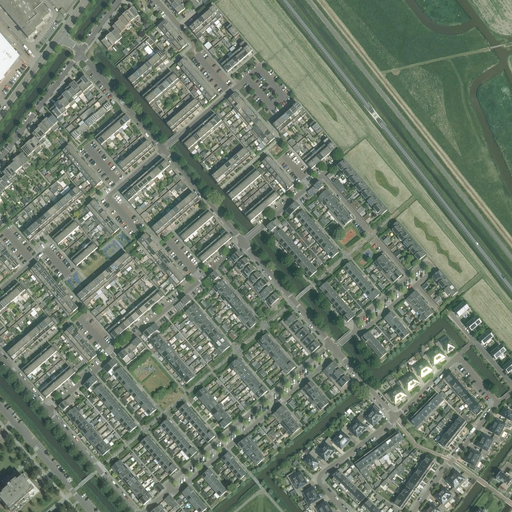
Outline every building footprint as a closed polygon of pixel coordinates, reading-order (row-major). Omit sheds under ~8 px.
[(50,15),(43,5),(42,5),(37,0),(0,0),(0,6),(22,32),(22,33),(28,40),(37,32),(35,31),(44,23),(42,22),(50,15)] [(170,9),(178,2),(176,0),(171,0),(167,3),(170,6),(168,8),(170,9)] [(175,11),(181,6),(178,2),(170,9),(171,10),(172,9),(175,11)] [(177,17),(185,10),(181,6),(175,11),(177,14),(176,16),(177,17)] [(222,17),(214,7),(209,11),(218,21),(222,17)] [(136,18),(138,16),(131,9),(124,15),(131,23),(134,26),(139,21),(136,18)] [(209,11),(205,15),(212,22),(214,24),(217,21),(218,21),(209,11)] [(131,23),(124,15),(118,21),(119,22),(126,30),(125,28),(131,23)] [(212,22),(205,15),(201,18),(210,28),(208,26),(212,22)] [(210,28),(201,18),(197,22),(205,31),(210,28)] [(165,21),(156,29),(159,34),(161,32),(169,25),(165,21)] [(119,36),(126,30),(119,22),(112,28),(115,31),(121,39),(122,39),(119,36)] [(205,31),(197,22),(193,25),(203,36),(202,35),(205,31)] [(165,36),(172,29),(169,25),(161,32),(165,36)] [(203,36),(193,25),(189,29),(198,40),(203,36)] [(239,35),(230,25),(226,29),(235,39),(239,35)] [(165,36),(163,37),(167,41),(176,33),(172,29),(165,36)] [(121,39),(115,31),(108,37),(115,45),(121,39)] [(176,33),(167,41),(170,45),(170,46),(179,38),(176,33)] [(9,46),(0,35),(0,82),(20,58),(9,46)] [(115,45),(108,37),(101,43),(108,51),(115,45)] [(173,50),(183,42),(179,38),(170,46),(173,50)] [(179,53),(187,46),(183,42),(173,50),(174,50),(175,49),(179,53)] [(252,52),(244,42),(239,46),(248,56),(252,52)] [(248,56),(239,46),(236,50),(244,59),(248,56)] [(244,59),(236,50),(232,53),(240,63),(244,59)] [(167,60),(161,52),(156,56),(163,64),(167,60)] [(240,63),(232,53),(231,54),(233,55),(229,58),(228,57),(227,57),(236,66),(240,63)] [(163,64),(156,56),(155,54),(151,58),(159,67),(163,64)] [(236,66),(227,57),(224,60),(222,59),(232,70),(236,66)] [(159,67),(151,58),(147,61),(148,63),(155,71),(159,67)] [(232,70),(222,59),(218,63),(227,74),(232,70)] [(180,70),(188,64),(184,60),(177,66),(180,70)] [(155,71),(148,63),(144,66),(143,64),(143,65),(151,74),(155,71)] [(184,74),(191,68),(188,64),(180,70),(184,74)] [(151,74),(143,65),(139,68),(147,78),(151,74)] [(147,78),(139,68),(134,72),(143,81),(147,78)] [(188,78),(195,72),(191,68),(184,74),(188,78)] [(143,81),(134,72),(130,75),(139,85),(143,81)] [(180,82),(171,72),(167,76),(175,86),(180,82)] [(191,82),(198,76),(195,72),(188,78),(191,82)] [(139,85),(130,75),(126,79),(134,89),(139,85)] [(175,86),(167,76),(163,80),(171,89),(175,86)] [(195,86),(202,80),(198,76),(191,82),(195,86)] [(94,88),(85,77),(80,81),(90,92),(94,88)] [(171,89),(163,80),(159,83),(167,93),(171,89)] [(198,90),(205,84),(202,80),(195,86),(198,90)] [(90,92),(80,81),(76,85),(74,83),(85,96),(90,92)] [(85,96),(74,83),(69,87),(79,98),(83,94),(85,96)] [(167,93),(159,83),(155,87),(163,96),(167,93)] [(202,94),(209,88),(205,84),(198,90),(202,94)] [(79,98),(69,87),(66,89),(65,91),(76,104),(74,102),(79,98)] [(163,96),(155,87),(151,90),(159,100),(163,96)] [(205,99),(212,93),(209,88),(202,94),(205,99)] [(159,100),(151,90),(146,94),(155,103),(159,100)] [(76,104),(65,91),(64,91),(66,93),(62,97),(71,108),(76,104)] [(209,103),(216,97),(212,93),(205,99),(209,103)] [(155,103),(146,94),(142,98),(150,107),(155,103)] [(229,107),(239,98),(235,94),(225,102),(229,107)] [(71,108),(62,97),(57,101),(59,103),(67,112),(65,110),(69,106),(71,108)] [(112,108),(109,104),(103,98),(98,102),(103,108),(99,111),(103,116),(112,108)] [(234,109),(242,102),(239,98),(229,107),(231,105),(234,109)] [(201,107),(195,100),(191,104),(197,111),(201,107)] [(238,113),(246,107),(242,102),(234,109),(238,113)] [(67,112),(59,103),(54,107),(62,116),(67,112)] [(197,111),(191,104),(187,108),(193,115),(197,111)] [(306,114),(297,104),(293,108),(301,118),(302,118),(306,114)] [(62,116),(54,107),(51,109),(52,110),(50,111),(57,120),(62,116)] [(236,115),(240,119),(249,111),(246,107),(238,113),(236,115)] [(193,115),(187,108),(183,111),(189,118),(193,115)] [(293,108),(289,112),(297,121),(301,118),(293,108)] [(94,124),(103,116),(99,111),(94,115),(89,109),(84,114),(94,124)] [(189,118),(183,111),(179,115),(185,122),(189,118)] [(249,111),(240,119),(243,123),(253,115),(249,111)] [(297,121),(289,112),(285,115),(293,125),(297,121)] [(94,124),(84,114),(80,118),(84,124),(80,127),(84,132),(94,124)] [(132,123),(124,114),(119,117),(128,127),(132,123)] [(214,114),(210,118),(219,128),(222,125),(223,124),(214,114)] [(185,122),(179,115),(175,118),(181,125),(185,122)] [(243,123),(247,127),(256,119),(253,115),(243,123)] [(293,125),(285,115),(281,119),(288,126),(291,123),(293,125)] [(56,125),(58,123),(51,116),(44,122),(54,133),(59,128),(56,125)] [(128,127),(119,117),(115,121),(122,129),(126,125),(127,127),(128,127)] [(181,125),(175,118),(170,122),(176,129),(181,125)] [(210,118),(206,122),(214,131),(219,128),(210,118)] [(256,119),(247,127),(250,131),(260,123),(256,119)] [(288,126),(281,119),(277,122),(286,133),(284,130),(288,126)] [(122,129),(115,121),(111,124),(119,134),(120,134),(118,132),(122,129)] [(54,133),(44,122),(38,127),(45,137),(46,137),(44,135),(51,130),(54,133)] [(176,129),(170,122),(166,125),(172,132),(176,129)] [(206,122),(202,125),(210,135),(214,131),(206,122)] [(286,133),(277,122),(272,126),(282,137),(286,133)] [(323,132),(314,122),(309,126),(318,136),(323,132)] [(260,123),(250,131),(254,135),(263,127),(260,123)] [(119,134),(111,124),(107,128),(114,136),(115,138),(119,134)] [(75,140),(84,132),(80,127),(76,131),(71,125),(66,130),(75,140)] [(202,125),(198,129),(206,138),(210,135),(202,125)] [(45,137),(38,127),(37,128),(39,129),(32,135),(41,146),(46,142),(44,139),(45,137)] [(263,127),(254,135),(257,140),(267,131),(263,127)] [(114,136),(107,128),(103,131),(110,139),(114,136)] [(198,129),(194,132),(202,142),(206,138),(198,129)] [(110,139),(103,131),(99,135),(107,145),(107,144),(106,143),(110,139)] [(267,131),(257,140),(261,144),(271,135),(267,131)] [(194,132),(190,136),(198,145),(202,142),(194,132)] [(41,146),(32,135),(34,138),(28,144),(37,155),(42,151),(39,148),(41,146)] [(107,145),(99,135),(94,139),(103,148),(107,145)] [(265,148),(274,140),(271,135),(261,144),(265,148)] [(190,136),(186,139),(194,149),(195,148),(198,145),(190,136)] [(195,150),(186,139),(181,143),(191,154),(195,150)] [(336,149),(327,139),(323,143),(332,153),(336,149)] [(154,149),(152,147),(147,141),(143,145),(149,152),(154,149)] [(332,153),(323,143),(319,147),(328,156),(332,153)] [(37,155),(28,144),(21,150),(28,158),(34,152),(37,155)] [(149,152),(143,145),(139,149),(145,156),(149,152)] [(66,156),(73,150),(69,146),(62,152),(66,156)] [(328,156),(319,147),(315,150),(323,160),(328,156)] [(145,156),(139,149),(135,152),(141,159),(145,156)] [(251,157),(244,149),(240,153),(247,161),(251,157)] [(69,160),(76,154),(73,150),(66,156),(69,160)] [(323,160),(315,150),(316,152),(313,156),(319,163),(323,160)] [(141,159),(135,152),(131,156),(137,163),(141,159)] [(247,161),(240,153),(236,156),(243,164),(247,161)] [(319,163),(313,156),(310,153),(306,156),(315,167),(319,163)] [(29,162),(24,157),(22,154),(20,156),(15,160),(22,168),(29,162)] [(73,164),(80,158),(76,154),(69,160),(73,164)] [(234,154),(230,158),(239,168),(243,164),(236,156),(235,154),(234,154)] [(137,163),(131,156),(127,159),(133,166),(137,163)] [(315,167),(306,156),(302,160),(311,171),(315,167)] [(265,168),(272,162),(268,157),(261,164),(265,168)] [(76,168),(83,162),(80,158),(73,164),(76,168)] [(226,161),(226,162),(228,164),(228,163),(235,171),(239,168),(230,158),(226,161)] [(133,166),(127,159),(123,163),(129,170),(133,166)] [(172,170),(163,159),(158,163),(168,174),(172,170)] [(22,168),(15,160),(10,164),(8,166),(9,168),(15,174),(22,168)] [(350,168),(348,166),(344,161),(337,167),(341,172),(343,170),(345,173),(343,174),(343,175),(351,168),(350,168)] [(80,172),(87,166),(83,162),(76,168),(80,172)] [(268,172),(276,166),(272,162),(265,168),(268,172)] [(129,170),(123,163),(118,167),(125,174),(129,170)] [(168,174),(158,163),(154,166),(161,174),(165,171),(168,174)] [(235,171),(228,163),(228,164),(224,167),(230,175),(235,171)] [(222,165),(218,169),(226,178),(230,175),(224,167),(222,165)] [(83,177),(90,170),(87,166),(80,172),(83,177)] [(161,174),(154,166),(150,170),(157,178),(161,174)] [(272,176),(279,170),(276,166),(268,172),(272,176)] [(16,175),(15,174),(9,168),(7,170),(3,174),(5,177),(10,181),(16,175)] [(356,175),(354,173),(351,168),(343,175),(347,179),(349,177),(351,180),(349,182),(357,175),(356,175)] [(218,169),(214,172),(216,174),(222,182),(226,178),(218,169)] [(261,176),(255,169),(251,173),(257,180),(261,176)] [(87,181),(94,175),(90,170),(83,177),(87,181)] [(157,178),(150,170),(146,173),(153,181),(157,178)] [(213,171),(209,174),(211,178),(218,185),(222,182),(216,174),(214,172),(213,170),(213,171)] [(276,180),(283,174),(279,170),(272,176),(276,180)] [(153,181),(146,173),(142,177),(150,187),(155,183),(153,181)] [(257,180),(251,173),(246,177),(253,184),(257,180)] [(279,184),(286,178),(283,174),(276,180),(279,184)] [(90,185),(97,179),(94,175),(87,181),(90,185)] [(362,182),(360,180),(357,175),(349,182),(353,186),(355,184),(357,187),(355,189),(363,182),(362,182)] [(12,184),(10,181),(5,177),(3,178),(0,180),(0,183),(5,190),(12,184)] [(142,177),(138,180),(146,190),(150,187),(142,177)] [(253,184),(246,177),(242,180),(248,187),(253,184)] [(283,188),(290,182),(286,178),(279,184),(283,188)] [(94,189),(101,183),(97,179),(90,185),(94,189)] [(138,180),(134,184),(142,194),(146,190),(138,180)] [(248,187),(242,180),(238,184),(244,191),(248,187)] [(286,193),(293,186),(290,182),(283,188),(286,193)] [(368,189),(366,187),(363,182),(355,189),(359,193),(361,191),(363,194),(361,196),(368,189)] [(327,191),(319,183),(308,193),(311,197),(319,193),(321,196),(327,191)] [(142,194),(134,184),(130,187),(138,197),(142,194)] [(244,191),(238,184),(234,187),(240,194),(244,191)] [(83,196),(75,186),(71,190),(79,200),(83,196)] [(138,197),(130,187),(126,191),(135,202),(134,200),(138,197)] [(240,194),(234,187),(230,191),(236,198),(240,194)] [(374,197),(372,194),(373,194),(369,189),(368,189),(361,196),(365,200),(367,198),(369,201),(367,203),(374,197)] [(79,200),(71,190),(67,193),(75,203),(79,200)] [(199,202),(190,190),(186,194),(195,205),(199,202)] [(135,202),(126,191),(121,195),(131,206),(135,202)] [(236,198),(230,191),(226,194),(232,201),(236,198)] [(279,198),(273,191),(269,195),(275,202),(279,198)] [(321,204),(330,195),(329,193),(328,193),(327,192),(327,191),(321,196),(322,197),(320,198),(323,202),(321,203),(321,204)] [(75,203),(67,193),(63,197),(71,207),(75,203)] [(195,205),(186,194),(185,194),(186,196),(183,199),(191,209),(195,205)] [(275,202),(269,195),(265,198),(271,205),(275,202)] [(326,206),(334,200),(332,197),(331,197),(330,195),(321,204),(324,208),(326,206)] [(381,204),(378,201),(379,201),(375,196),(374,197),(367,203),(371,207),(373,205),(375,208),(373,210),(374,210),(381,204)] [(71,207),(63,197),(58,201),(67,210),(71,207)] [(271,205),(265,198),(261,202),(267,209),(271,205)] [(191,209),(183,199),(179,203),(187,212),(191,209)] [(330,210),(337,204),(336,201),(335,201),(334,200),(326,206),(330,210)] [(67,210),(58,201),(54,204),(63,214),(67,210)] [(94,201),(84,209),(88,214),(90,212),(98,205),(94,201)] [(267,209),(261,202),(257,205),(263,212),(267,209)] [(187,212),(179,203),(178,203),(180,205),(176,208),(183,216),(187,212)] [(303,212),(295,203),(285,212),(289,216),(294,212),(297,216),(296,218),(303,212)] [(387,211),(384,208),(385,208),(381,203),(381,204),(374,210),(377,214),(379,213),(381,216),(387,211),(387,210),(387,211)] [(63,214),(54,204),(50,208),(58,217),(63,214)] [(332,216),(341,208),(339,205),(338,205),(337,204),(330,210),(328,212),(332,216)] [(93,216),(101,209),(98,205),(90,212),(93,216)] [(263,212),(257,205),(253,209),(259,216),(263,212)] [(175,206),(170,210),(172,212),(179,219),(183,216),(176,208),(175,206)] [(58,217),(50,208),(46,211),(54,221),(58,217)] [(335,220),(344,212),(343,209),(342,210),(341,208),(332,216),(335,220)] [(97,220),(105,213),(101,209),(93,216),(97,220)] [(259,216),(253,209),(248,212),(255,219),(259,216)] [(54,221),(46,211),(42,215),(44,217),(50,224),(54,221)] [(213,218),(207,211),(203,214),(209,221),(213,218)] [(179,219),(172,212),(168,215),(175,223),(179,219)] [(255,219),(248,212),(244,216),(250,223),(255,219)] [(299,222),(306,216),(305,213),(305,214),(303,212),(296,218),(299,222)] [(339,224),(348,216),(346,213),(346,214),(344,212),(335,220),(339,224)] [(100,224),(108,217),(105,213),(97,220),(100,224)] [(166,213),(162,217),(170,226),(175,223),(168,215),(166,213)] [(209,221),(203,214),(199,218),(205,225),(209,221)] [(303,226),(310,220),(309,218),(308,218),(306,216),(299,222),(303,226)] [(348,216),(339,224),(342,228),(344,227),(352,220),(351,219),(350,217),(349,218),(348,216)] [(44,217),(39,220),(46,228),(50,224),(44,217)] [(102,230),(112,221),(108,217),(100,224),(99,225),(102,230)] [(170,226),(162,217),(158,220),(166,230),(170,226)] [(46,228),(38,218),(34,222),(42,231),(46,228)] [(205,225),(199,218),(195,221),(201,228),(205,225)] [(279,232),(276,228),(280,224),(277,219),(267,228),(274,237),(281,231),(281,230),(279,232)] [(166,230),(158,220),(156,222),(155,221),(153,223),(162,234),(166,230)] [(307,230),(314,224),(313,224),(312,222),(310,220),(303,226),(307,230)] [(79,228),(73,221),(69,224),(75,232),(79,228)] [(106,234),(115,226),(112,221),(102,230),(106,234)] [(201,228),(195,221),(191,225),(197,232),(201,228)] [(42,231),(34,222),(30,225),(38,235),(42,231)] [(162,234),(153,223),(149,226),(158,237),(162,234)] [(403,229),(399,225),(397,223),(398,223),(397,223),(392,228),(394,229),(392,231),(396,236),(403,229)] [(75,232),(69,224),(64,228),(70,235),(75,232)] [(310,234),(317,228),(316,226),(315,226),(314,224),(307,230),(310,234)] [(38,235),(30,225),(26,229),(34,238),(38,235)] [(197,232),(191,225),(186,228),(193,235),(197,232)] [(109,238),(119,230),(115,226),(106,234),(109,238)] [(70,235),(64,228),(60,232),(66,239),(70,235)] [(193,235),(186,228),(182,232),(188,239),(193,235)] [(314,239),(321,232),(320,232),(319,230),(317,228),(310,234),(314,239)] [(34,238),(26,229),(21,233),(30,242),(34,238)] [(409,236),(405,231),(405,232),(403,230),(403,229),(396,236),(398,234),(400,236),(397,238),(401,242),(409,236)] [(278,241),(285,235),(281,231),(274,237),(276,239),(275,239),(277,241),(278,241)] [(66,239),(60,232),(56,235),(62,242),(66,239)] [(188,239),(182,232),(178,236),(184,243),(188,239)] [(232,239),(226,232),(221,236),(227,243),(232,239)] [(317,243),(324,237),(324,236),(323,234),(322,234),(321,232),(314,239),(317,243)] [(62,242),(56,235),(52,239),(58,246),(62,242)] [(140,247),(149,239),(146,235),(136,243),(140,247)] [(281,245),(288,239),(285,235),(278,241),(279,243),(281,245)] [(227,243),(221,236),(217,239),(223,246),(227,243)] [(414,242),(410,238),(409,236),(401,242),(404,240),(405,242),(403,244),(407,249),(414,242)] [(321,247),(328,241),(327,240),(326,238),(324,237),(317,243),(321,247)] [(149,239),(140,247),(143,251),(153,243),(149,239)] [(223,246),(217,239),(213,243),(219,250),(223,246)] [(285,249),(292,243),(288,239),(281,245),(283,247),(282,247),(285,249)] [(324,251),(331,245),(331,244),(330,242),(329,242),(328,241),(321,247),(324,251)] [(97,249),(91,242),(87,246),(93,253),(97,249)] [(420,249),(416,244),(414,243),(414,242),(407,249),(409,247),(411,249),(409,251),(413,255),(420,249)] [(147,255),(156,247),(153,243),(143,251),(147,255)] [(219,250),(213,243),(209,246),(215,253),(219,250)] [(288,253),(295,247),(292,243),(285,249),(286,251),(288,253)] [(328,255),(335,249),(333,246),(333,247),(331,245),(324,251),(328,255)] [(93,253),(87,246),(83,249),(89,256),(93,253)] [(215,253),(209,246),(205,250),(211,257),(215,253)] [(156,247),(147,255),(147,256),(150,259),(160,251),(156,247)] [(292,257),(299,251),(295,247),(288,253),(290,255),(292,257)] [(89,256),(83,249),(79,253),(85,260),(89,256)] [(331,259),(338,253),(337,250),(336,251),(335,249),(328,255),(331,259)] [(426,255),(422,251),(421,251),(420,249),(413,255),(415,253),(416,255),(414,257),(418,262),(426,255)] [(5,250),(0,254),(0,261),(9,254),(8,254),(5,250)] [(211,257),(205,250),(201,253),(207,260),(211,257)] [(154,264),(164,255),(160,251),(150,259),(154,264)] [(295,261),(302,255),(299,251),(292,257),(293,259),(293,260),(295,261)] [(85,260),(79,253),(75,256),(81,263),(85,260)] [(207,260),(201,253),(197,257),(203,264),(207,260)] [(242,262),(240,259),(242,257),(238,253),(230,260),(236,267),(234,269),(244,260),(242,262)] [(0,263),(2,266),(12,258),(9,254),(0,261),(0,263)] [(133,262),(126,254),(122,258),(130,267),(131,267),(129,265),(133,262)] [(164,255),(154,264),(157,268),(167,259),(164,255)] [(299,265),(306,259),(302,255),(295,261),(297,263),(297,264),(299,265)] [(81,263),(75,256),(70,260),(77,267),(81,263)] [(375,263),(373,265),(374,266),(376,269),(379,267),(386,260),(385,259),(385,258),(383,256),(375,263)] [(12,258),(2,266),(6,271),(16,262),(15,262),(12,258)] [(130,267),(122,258),(118,261),(126,271),(130,267)] [(167,259),(157,268),(161,271),(161,272),(171,263),(170,263),(167,259)] [(302,269),(309,263),(306,259),(299,265),(301,267),(300,268),(302,269)] [(248,269),(246,266),(248,264),(244,260),(234,269),(240,276),(250,267),(248,269)] [(379,267),(376,269),(380,273),(382,271),(390,264),(389,264),(388,263),(389,262),(387,261),(386,260),(379,267)] [(114,265),(120,272),(122,274),(126,271),(118,261),(114,265)] [(10,275),(19,266),(16,262),(6,271),(10,275)] [(33,276),(42,268),(39,263),(29,272),(33,276)] [(165,276),(174,268),(171,263),(161,272),(165,276)] [(306,274),(313,268),(309,263),(302,269),(304,271),(304,272),(306,273),(306,274)] [(347,273),(353,267),(352,266),(352,265),(350,264),(350,263),(343,269),(347,273)] [(382,271),(380,273),(384,277),(386,275),(393,269),(393,268),(393,269),(392,267),(390,265),(390,264),(382,271)] [(120,272),(114,265),(110,268),(116,276),(120,272)] [(254,276),(252,273),(254,271),(250,267),(240,276),(243,274),(248,281),(246,283),(257,274),(256,274),(254,276)] [(350,277),(357,271),(355,270),(356,269),(354,268),(353,267),(347,273),(350,277)] [(36,280),(46,272),(42,268),(33,276),(36,280)] [(110,268),(106,272),(112,280),(114,281),(118,278),(116,276),(110,268)] [(170,278),(178,272),(174,268),(165,276),(167,275),(170,278)] [(310,278),(317,272),(313,268),(306,274),(308,275),(307,276),(309,277),(310,278)] [(386,275),(384,277),(387,281),(389,279),(398,272),(397,272),(396,273),(395,271),(396,271),(394,269),(393,269),(386,275)] [(354,281),(360,276),(359,274),(359,273),(357,272),(357,271),(350,277),(354,281)] [(41,283),(49,276),(46,272),(36,280),(40,284),(41,283)] [(112,280),(106,272),(102,275),(108,283),(112,280)] [(170,278),(168,280),(172,284),(181,276),(178,272),(170,278)] [(389,279),(387,281),(389,284),(391,285),(393,283),(401,276),(398,272),(389,279)] [(445,279),(443,276),(444,276),(440,272),(432,278),(436,283),(438,281),(440,283),(438,285),(446,279),(445,278),(445,279)] [(222,281),(215,273),(203,283),(207,288),(213,282),(217,286),(222,281)] [(260,283),(258,280),(260,278),(257,274),(246,283),(252,290),(263,281),(260,283)] [(102,275),(98,279),(104,287),(106,289),(110,285),(108,283),(102,275)] [(45,286),(53,280),(49,276),(41,283),(45,286)] [(181,276),(172,284),(175,288),(185,280),(181,276)] [(357,285),(364,280),(362,278),(363,277),(361,276),(360,276),(354,281),(357,285)] [(104,287),(98,279),(93,282),(100,290),(104,287)] [(451,285),(449,283),(446,279),(438,285),(442,289),(444,288),(446,290),(444,292),(451,285)] [(47,292),(56,284),(53,280),(43,288),(47,292)] [(361,290),(368,284),(366,282),(366,281),(364,280),(357,285),(361,290)] [(216,294),(226,286),(225,285),(224,283),(222,281),(217,286),(212,290),(216,294)] [(267,290),(264,287),(266,285),(263,281),(252,290),(258,297),(269,288),(267,290)] [(100,290),(93,282),(89,286),(96,294),(100,290)] [(27,293),(18,284),(14,287),(22,297),(27,293)] [(52,295),(60,288),(56,284),(47,292),(50,296),(52,295)] [(323,294),(330,288),(326,284),(319,289),(320,290),(321,292),(322,292),(323,294)] [(365,294),(371,288),(369,286),(370,285),(368,284),(361,290),(365,294)] [(457,292),(455,290),(451,285),(444,292),(448,296),(450,294),(452,297),(457,292)] [(97,295),(96,294),(89,286),(85,289),(93,299),(97,295)] [(220,298),(229,290),(229,289),(228,287),(227,287),(226,286),(216,294),(218,293),(221,296),(220,298)] [(22,297),(14,287),(10,291),(17,299),(21,295),(22,297)] [(54,301),(63,292),(60,288),(52,295),(56,299),(54,300),(54,301)] [(164,297),(156,288),(151,292),(160,301),(164,297)] [(273,297),(270,294),(273,293),(269,288),(258,297),(259,297),(261,295),(267,302),(264,304),(275,295),(273,297)] [(327,298),(333,292),(330,288),(323,294),(325,296),(327,298)] [(368,298),(375,292),(375,291),(374,292),(373,290),(371,288),(365,294),(368,298)] [(93,299),(85,289),(81,293),(90,304),(91,304),(89,302),(93,299)] [(223,302),(233,294),(232,293),(231,291),(231,292),(229,290),(220,298),(223,302)] [(17,299),(10,291),(6,294),(14,304),(13,302),(17,299)] [(57,305),(67,296),(63,292),(54,301),(57,305)] [(160,301),(151,292),(147,295),(155,305),(160,301)] [(330,302),(337,296),(333,292),(327,298),(328,300),(329,300),(330,302)] [(372,302),(379,296),(375,292),(368,298),(372,302)] [(90,304),(81,293),(77,297),(86,308),(90,304)] [(415,293),(405,302),(409,306),(419,297),(415,293)] [(14,304),(6,294),(2,298),(10,307),(14,304)] [(229,305),(236,298),(236,297),(235,295),(234,296),(233,294),(223,302),(225,301),(229,305)] [(155,305),(147,295),(143,299),(151,308),(155,305)] [(279,304),(277,301),(279,300),(275,295),(264,304),(271,311),(279,304)] [(61,309),(70,300),(67,296),(57,305),(61,309)] [(334,306),(340,300),(337,296),(330,302),(332,304),(334,306)] [(194,306),(192,304),(187,297),(175,307),(179,312),(185,306),(189,310),(184,314),(194,306)] [(419,297),(409,306),(412,310),(422,302),(421,301),(420,299),(419,299),(418,298),(419,297)] [(10,307),(2,298),(0,299),(0,304),(6,311),(10,307)] [(230,310),(240,302),(239,302),(238,299),(238,300),(236,298),(229,305),(232,308),(230,310)] [(151,308),(143,299),(144,301),(141,304),(139,302),(147,312),(151,308)] [(64,313),(74,305),(70,300),(61,309),(64,313)] [(337,310),(344,304),(340,300),(334,306),(335,308),(336,308),(337,310)] [(147,312),(139,302),(135,306),(143,315),(147,312)] [(234,314),(243,306),(242,304),(241,304),(240,302),(230,310),(234,314)] [(422,302),(412,310),(415,314),(418,312),(425,306),(425,305),(424,303),(423,303),(422,302)] [(341,314),(348,308),(344,304),(337,310),(339,312),(341,314)] [(470,315),(466,311),(468,309),(463,304),(454,313),(456,315),(457,314),(459,316),(458,317),(458,318),(461,315),(465,319),(465,320),(470,315)] [(68,317),(78,309),(74,305),(64,313),(68,317)] [(143,315),(135,306),(136,308),(132,311),(139,319),(143,315)] [(188,318),(198,310),(197,309),(196,307),(196,308),(194,306),(184,314),(188,318)] [(237,319),(247,310),(246,310),(245,308),(243,306),(234,314),(237,319)] [(421,316),(429,310),(428,309),(427,307),(426,308),(425,306),(426,306),(425,306),(418,312),(421,316)] [(344,319),(351,313),(348,308),(341,314),(342,316),(343,316),(344,318),(343,318),(344,319)] [(198,310),(188,318),(192,322),(201,314),(201,313),(200,311),(199,312),(198,310)] [(241,323),(250,314),(249,312),(248,312),(247,310),(237,319),(241,323)] [(421,316),(419,318),(422,322),(423,323),(425,321),(433,314),(432,313),(431,311),(430,312),(429,310),(421,316)] [(139,319),(132,311),(128,315),(135,322),(139,319)] [(127,313),(122,316),(124,318),(131,326),(135,322),(128,315),(127,313)] [(347,323),(355,317),(351,313),(344,319),(347,323)] [(388,324),(395,317),(391,313),(384,319),(388,324)] [(195,326),(205,318),(204,318),(203,315),(203,316),(201,314),(192,322),(195,326)] [(244,327),(254,319),(253,318),(252,316),(250,314),(241,323),(244,327)] [(286,329),(297,321),(293,316),(291,318),(289,316),(281,323),(286,329)] [(55,326),(48,318),(47,317),(43,320),(44,322),(51,330),(55,326)] [(391,328),(398,322),(397,320),(396,320),(395,318),(395,317),(388,324),(391,328)] [(131,326),(124,318),(120,321),(119,320),(118,320),(127,329),(131,326)] [(199,330),(208,322),(207,320),(206,320),(205,318),(195,326),(199,330)] [(253,327),(258,323),(257,322),(256,320),(255,320),(254,319),(244,327),(248,331),(251,328),(251,329),(253,327)] [(482,329),(478,325),(480,324),(476,319),(466,327),(468,329),(470,328),(471,331),(470,332),(471,332),(473,329),(477,333),(477,334),(482,329)] [(127,329),(118,320),(114,323),(123,333),(127,329)] [(292,336),(302,327),(299,323),(296,325),(295,323),(297,321),(286,329),(292,336)] [(51,330),(44,322),(40,325),(39,323),(38,324),(47,333),(51,330)] [(204,333),(212,326),(211,326),(210,324),(208,322),(199,330),(199,331),(201,329),(204,333)] [(395,332),(402,326),(401,326),(400,324),(398,322),(391,328),(395,332)] [(123,333),(114,323),(111,327),(109,325),(109,326),(119,337),(123,333)] [(47,333),(38,324),(34,327),(42,337),(47,333)] [(153,334),(159,329),(155,324),(143,334),(151,343),(156,338),(153,334)] [(109,326),(105,329),(113,339),(114,340),(116,339),(119,337),(109,326)] [(206,339),(215,330),(214,328),(213,328),(212,326),(204,333),(207,337),(206,338),(206,339)] [(398,336),(405,330),(404,328),(403,328),(402,326),(395,332),(398,336)] [(42,337),(34,327),(30,331),(38,340),(42,337)] [(70,328),(62,335),(66,340),(75,332),(73,329),(72,327),(70,328)] [(298,343),(308,334),(304,329),(302,331),(300,329),(302,327),(292,336),(298,343)] [(209,343),(219,335),(218,334),(217,332),(215,330),(206,339),(209,343)] [(402,340),(409,335),(408,334),(407,332),(405,330),(398,336),(402,340)] [(38,340),(30,331),(26,334),(34,344),(38,340)] [(75,332),(66,340),(69,344),(79,336),(75,332)] [(365,343),(372,337),(369,333),(361,339),(365,343)] [(494,344),(491,339),(492,338),(488,333),(478,341),(481,344),(482,343),(484,345),(483,346),(486,344),(489,348),(494,344),(494,343),(494,344)] [(34,344),(26,334),(22,338),(30,347),(34,344)] [(303,349),(314,340),(310,336),(308,338),(306,336),(308,334),(298,343),(303,349)] [(154,347),(164,339),(160,335),(156,338),(151,343),(152,345),(154,347)] [(213,347),(222,339),(222,338),(221,336),(220,336),(219,335),(209,343),(213,347)] [(262,346),(270,340),(268,338),(267,336),(266,335),(261,339),(259,341),(258,342),(262,346)] [(79,336),(69,344),(73,348),(82,340),(79,336)] [(369,347),(376,341),(372,337),(365,343),(365,344),(366,343),(367,345),(369,347)] [(453,349),(446,337),(437,343),(441,349),(444,347),(445,348),(444,349),(447,353),(448,352),(447,352),(452,349),(453,349)] [(30,347),(22,338),(18,342),(26,351),(30,347)] [(146,349),(138,339),(128,348),(132,352),(136,348),(141,353),(146,349)] [(158,351),(167,343),(164,339),(154,347),(156,349),(157,351),(158,351)] [(216,351),(226,343),(225,342),(224,340),(222,339),(213,347),(216,351)] [(76,352),(86,344),(82,340),(73,348),(76,352)] [(264,352),(273,344),(272,342),(270,340),(262,346),(265,350),(263,352),(264,352)] [(315,351),(319,347),(316,342),(313,344),(312,342),(314,340),(303,349),(309,356),(313,353),(315,351)] [(373,351),(379,345),(376,341),(369,347),(371,349),(370,349),(373,351)] [(26,351),(18,342),(14,345),(22,354),(26,351)] [(162,355),(169,349),(166,345),(168,343),(167,343),(158,351),(159,353),(161,355),(162,355)] [(216,351),(215,352),(219,356),(222,353),(223,353),(225,351),(230,347),(229,346),(228,344),(227,344),(226,343),(216,351)] [(441,353),(439,350),(441,349),(437,343),(435,345),(438,349),(433,353),(439,362),(443,360),(443,359),(444,358),(442,355),(441,353)] [(80,356),(89,348),(86,344),(76,352),(80,356)] [(267,356),(277,348),(275,346),(274,344),(273,344),(264,352),(267,356)] [(22,354),(14,345),(10,348),(9,347),(8,347),(18,358),(20,356),(22,354)] [(376,355),(383,350),(379,345),(373,351),(374,353),(376,355)] [(57,353),(51,346),(46,349),(52,356),(57,353)] [(18,358),(8,347),(4,351),(12,360),(14,362),(15,361),(15,360),(18,358)] [(506,358),(503,354),(505,352),(500,347),(491,355),(493,358),(494,357),(496,359),(495,360),(498,358),(501,362),(502,362),(507,358),(506,358)] [(83,360),(93,352),(89,348),(80,356),(83,360)] [(132,361),(128,356),(132,352),(128,348),(118,356),(127,365),(132,361)] [(273,359),(280,352),(279,350),(277,348),(267,356),(269,355),(273,359)] [(52,356),(46,349),(42,353),(48,360),(52,356)] [(165,360),(173,353),(169,349),(162,355),(162,356),(163,357),(165,359),(165,360)] [(380,359),(387,354),(383,350),(376,355),(378,357),(380,359)] [(173,353),(165,360),(166,361),(166,362),(168,363),(169,364),(178,355),(175,351),(173,353)] [(93,352),(83,360),(87,364),(97,356),(93,352)] [(274,364),(284,356),(282,354),(283,354),(281,353),(280,352),(273,359),(276,362),(274,364)] [(48,360),(42,353),(38,356),(44,363),(48,360)] [(439,362),(433,353),(428,356),(427,354),(424,356),(428,362),(431,360),(432,361),(432,362),(434,365),(435,364),(436,365),(439,362)] [(172,368),(182,360),(178,355),(169,364),(170,365),(170,366),(172,367),(172,368)] [(44,363),(38,356),(34,360),(40,367),(44,363)] [(278,368),(287,360),(286,359),(286,358),(284,357),(284,356),(274,364),(278,368)] [(428,366),(426,363),(428,362),(424,356),(422,358),(425,362),(420,366),(419,364),(427,375),(430,373),(430,372),(431,371),(429,368),(428,366)] [(40,367),(34,360),(30,363),(36,370),(40,367)] [(121,369),(113,360),(103,369),(107,374),(112,370),(115,373),(113,375),(121,369)] [(176,372),(185,364),(182,360),(172,368),(174,369),(173,370),(175,371),(176,372)] [(234,370),(242,364),(240,362),(239,360),(238,360),(233,363),(231,365),(230,366),(234,370)] [(281,372),(291,364),(291,363),(290,364),(289,363),(290,362),(288,361),(287,360),(278,368),(278,369),(280,367),(283,371),(281,372)] [(511,361),(503,369),(505,372),(506,371),(508,373),(507,374),(510,372),(511,373),(511,361)] [(36,370),(30,363),(26,367),(32,374),(36,370)] [(333,363),(323,372),(329,379),(340,370),(339,370),(337,372),(335,370),(337,368),(333,363)] [(179,376),(189,368),(185,364),(176,372),(177,373),(177,374),(179,375),(179,376)] [(238,375),(245,368),(244,366),(242,364),(234,370),(238,375)] [(290,372),(295,368),(291,364),(281,372),(285,377),(288,374),(289,374),(290,372)] [(427,375),(419,364),(411,369),(415,374),(418,373),(419,374),(419,375),(421,378),(423,377),(423,378),(427,375)] [(32,374),(26,367),(22,371),(28,378),(32,374)] [(75,374),(69,367),(65,371),(71,378),(75,374)] [(183,380),(192,372),(189,368),(179,376),(181,377),(180,378),(182,379),(183,380)] [(241,379),(249,372),(247,370),(246,368),(245,368),(238,375),(241,379)] [(117,379),(124,373),(123,371),(122,371),(121,369),(113,375),(117,379)] [(415,379),(413,376),(415,374),(411,369),(409,371),(412,375),(407,379),(414,388),(417,386),(417,385),(418,384),(416,381),(415,379)] [(343,379),(341,376),(343,375),(340,370),(329,379),(335,386),(345,377),(343,379)] [(71,378),(65,371),(61,374),(67,381),(71,378)] [(193,379),(196,376),(192,372),(183,380),(184,382),(186,383),(186,384),(191,380),(191,381),(193,379)] [(245,383),(252,376),(251,374),(249,373),(249,372),(241,379),(245,383)] [(121,383),(128,377),(127,377),(126,375),(124,373),(117,379),(121,383)] [(447,385),(456,378),(456,377),(455,377),(452,373),(443,380),(447,385)] [(67,381),(61,374),(57,378),(63,385),(67,381)] [(248,387),(256,380),(254,379),(255,378),(253,377),(252,376),(245,383),(248,387)] [(101,386),(93,377),(83,386),(87,391),(92,387),(95,391),(94,392),(101,386)] [(124,388),(131,381),(130,379),(129,379),(128,377),(121,383),(124,388)] [(349,386),(347,383),(349,381),(345,377),(335,386),(341,393),(349,386)] [(63,385),(57,378),(52,381),(58,388),(63,385)] [(450,389),(459,381),(458,381),(456,378),(447,385),(450,389)] [(414,388),(407,379),(402,382),(401,380),(399,382),(402,387),(405,386),(406,387),(406,388),(408,391),(410,390),(410,391),(414,388)] [(252,391),(259,384),(258,383),(258,382),(256,381),(256,380),(248,387),(252,391)] [(58,388),(52,381),(48,385),(54,392),(58,388)] [(128,392),(135,386),(135,385),(133,383),(131,381),(124,388),(128,392)] [(454,393),(463,385),(462,385),(459,381),(450,389),(454,393)] [(402,392),(400,389),(402,387),(399,382),(396,384),(398,387),(393,390),(401,401),(404,399),(404,398),(406,397),(403,394),(402,392)] [(304,396),(314,387),(311,383),(300,392),(304,396)] [(253,397),(264,388),(263,387),(263,388),(261,387),(262,386),(260,385),(259,384),(252,391),(255,395),(253,396),(253,397)] [(54,392),(48,385),(44,388),(50,395),(54,392)] [(457,397),(466,389),(465,389),(463,385),(454,393),(457,397)] [(97,396),(104,390),(103,388),(102,388),(101,386),(94,392),(97,396)] [(131,396),(138,390),(138,389),(137,387),(136,387),(135,386),(128,392),(131,396)] [(314,387),(304,396),(308,400),(317,392),(317,391),(316,389),(315,389),(314,388),(315,387),(314,387)] [(50,395),(44,388),(40,392),(46,399),(50,395)] [(263,396),(267,392),(264,388),(253,397),(257,401),(260,398),(261,398),(263,396)] [(200,400),(207,393),(204,389),(203,390),(202,390),(200,391),(200,392),(196,396),(197,396),(198,398),(200,400)] [(462,399),(469,393),(469,392),(468,393),(466,389),(457,397),(460,401),(462,399)] [(101,400),(108,394),(107,392),(106,392),(104,390),(97,396),(101,400)] [(135,400),(142,394),(140,391),(140,392),(138,390),(131,396),(135,400)] [(401,401),(393,390),(384,396),(388,401),(392,399),(393,400),(393,401),(395,404),(397,404),(401,401)] [(317,392),(308,400),(311,404),(321,396),(320,395),(319,393),(319,394),(317,392)] [(203,404),(211,397),(207,393),(200,400),(201,403),(202,402),(203,404)] [(465,403),(473,397),(472,396),(472,397),(469,393),(462,399),(465,403)] [(104,405),(112,398),(111,398),(110,396),(108,394),(101,400),(104,405)] [(142,394),(135,400),(138,404),(145,398),(144,395),(143,396),(142,394)] [(443,401),(436,394),(433,398),(432,398),(439,405),(443,401)] [(315,408),(324,400),(323,397),(322,398),(321,396),(311,404),(315,408)] [(69,407),(75,402),(75,401),(71,397),(59,407),(67,415),(72,411),(69,407)] [(207,408),(215,402),(211,397),(203,404),(204,405),(205,407),(205,406),(207,408)] [(469,407),(476,401),(476,400),(475,401),(473,397),(465,403),(469,407)] [(108,409),(115,403),(115,402),(114,400),(113,400),(112,398),(104,405),(108,409)] [(142,408),(149,402),(147,399),(147,400),(145,398),(138,404),(142,408)] [(439,405),(432,398),(429,402),(429,401),(428,402),(437,410),(440,407),(439,405)] [(323,408),(328,404),(327,404),(326,402),(324,400),(315,408),(318,413),(321,410),(322,410),(324,408),(323,408)] [(472,411),(479,404),(478,404),(476,401),(469,407),(472,411)] [(145,412),(152,406),(151,404),(150,404),(149,402),(142,408),(145,412)] [(210,412),(218,406),(215,402),(207,408),(207,409),(209,411),(209,410),(210,412)] [(437,410),(428,402),(426,405),(425,405),(425,406),(433,414),(437,410)] [(112,413),(119,407),(118,406),(117,404),(115,403),(108,409),(112,413)] [(482,411),(480,410),(482,408),(479,404),(472,411),(470,412),(475,417),(482,411)] [(183,415),(189,409),(188,407),(186,405),(179,410),(183,415)] [(378,415),(376,413),(379,410),(375,405),(368,413),(378,422),(380,419),(381,417),(378,414),(378,415)] [(149,416),(156,410),(155,408),(154,408),(152,406),(145,412),(149,416)] [(214,416),(222,410),(218,406),(210,412),(211,413),(212,415),(214,416)] [(433,414),(425,406),(422,409),(421,409),(429,418),(433,414)] [(72,411),(67,415),(67,416),(68,417),(68,418),(70,419),(70,420),(80,411),(77,408),(77,407),(72,411)] [(115,417),(122,411),(121,408),(120,409),(119,407),(112,413),(115,417)] [(276,420),(286,411),(283,407),(278,411),(276,413),(272,416),(276,420)] [(186,419),(193,413),(191,411),(192,411),(189,409),(183,415),(186,419)] [(429,418),(421,409),(418,413),(418,412),(417,413),(424,420),(426,421),(427,420),(429,418)] [(218,420),(227,412),(225,414),(222,410),(214,416),(214,417),(216,419),(218,420)] [(511,413),(504,410),(504,411),(502,416),(501,416),(505,418),(507,419),(505,422),(511,425),(511,413)] [(80,411),(70,420),(72,421),(72,422),(73,423),(74,424),(82,417),(84,415),(83,415),(80,411)] [(119,421),(126,415),(125,415),(124,412),(124,413),(122,411),(115,417),(119,421)] [(280,424),(289,416),(287,413),(287,414),(286,412),(287,412),(286,411),(276,420),(280,424)] [(220,425),(231,416),(227,412),(218,420),(218,421),(219,423),(220,423),(221,424),(220,425)] [(190,423),(196,417),(195,415),(193,413),(186,419),(190,423)] [(378,422),(368,413),(363,418),(361,415),(358,418),(363,422),(365,420),(368,422),(370,423),(373,426),(374,425),(375,425),(378,422)] [(424,420),(417,413),(415,416),(414,416),(421,423),(424,420)] [(122,425),(129,419),(128,416),(127,417),(126,415),(119,421),(122,425)] [(231,423),(232,422),(229,418),(231,416),(220,425),(224,429),(229,425),(229,426),(231,424),(231,423)] [(283,428),(293,420),(292,420),(291,418),(289,416),(280,424),(283,428)] [(421,423),(414,416),(411,419),(413,421),(411,423),(418,430),(423,425),(421,423)] [(77,428),(85,421),(82,417),(74,424),(75,425),(75,426),(77,427),(77,428)] [(193,427),(200,421),(198,419),(199,419),(196,417),(190,423),(193,427)] [(467,425),(467,424),(457,417),(453,422),(463,429),(463,428),(466,425),(467,425)] [(362,426),(361,425),(363,422),(358,418),(356,420),(358,422),(353,426),(352,425),(362,434),(365,431),(364,430),(365,429),(362,426)] [(126,429),(133,423),(132,423),(131,421),(129,419),(122,425),(126,429)] [(85,421),(78,428),(79,430),(80,431),(81,432),(90,424),(90,423),(87,421),(87,420),(85,421)] [(164,430),(171,425),(169,423),(170,422),(167,420),(161,426),(164,430)] [(287,433),(296,424),(295,422),(294,422),(293,420),(283,428),(287,433)] [(511,425),(505,422),(504,425),(501,423),(500,424),(499,423),(499,422),(495,420),(494,422),(492,426),(501,431),(502,431),(504,425),(510,428),(511,425)] [(197,431),(203,425),(202,423),(200,421),(193,427),(197,431)] [(463,429),(453,422),(450,426),(459,433),(460,433),(460,432),(463,429)] [(129,433),(136,427),(135,425),(134,425),(133,423),(126,429),(129,433)] [(90,424),(81,432),(82,434),(84,435),(85,436),(94,428),(91,424),(90,424)] [(296,432),(300,429),(299,428),(298,426),(296,424),(287,433),(290,437),(293,434),(294,435),(296,433),(296,432)] [(168,434),(175,429),(173,427),(173,426),(171,425),(164,430),(168,434)] [(200,435),(207,430),(205,428),(206,427),(204,426),(203,425),(197,431),(200,435)] [(362,434),(352,425),(347,429),(345,427),(342,429),(347,434),(349,431),(352,434),(354,435),(357,438),(358,437),(359,437),(362,434)] [(459,433),(450,426),(447,430),(456,437),(457,437),(456,436),(459,433)] [(493,437),(499,440),(504,432),(502,431),(501,431),(492,426),(490,430),(489,432),(493,433),(495,434),(493,437)] [(88,440),(98,432),(94,427),(94,428),(85,436),(86,438),(88,440)] [(171,439),(178,433),(177,431),(177,430),(175,429),(168,434),(171,439)] [(346,438),(345,437),(347,434),(342,429),(336,437),(346,446),(349,442),(348,442),(349,441),(346,438)] [(204,440),(212,434),(211,433),(210,433),(209,432),(209,431),(207,430),(200,435),(204,440)] [(456,437),(447,430),(444,433),(446,435),(453,441),(454,441),(453,440),(456,437)] [(92,444),(99,438),(101,436),(98,432),(88,440),(89,442),(91,444),(92,444)] [(175,443),(182,437),(180,435),(178,433),(171,439),(175,443)] [(207,444),(215,437),(212,434),(204,440),(207,444)] [(403,440),(399,434),(397,436),(396,434),(392,436),(398,444),(403,440)] [(453,441),(446,435),(442,439),(450,445),(451,444),(450,444),(453,441)] [(398,444),(392,436),(391,437),(392,437),(388,439),(395,449),(399,446),(398,444)] [(498,443),(499,440),(493,437),(492,440),(488,438),(488,439),(486,438),(487,438),(483,436),(482,437),(481,437),(479,441),(491,447),(494,442),(498,443)] [(145,447),(151,441),(150,440),(150,439),(148,438),(148,437),(141,443),(145,447)] [(179,447),(185,441),(184,439),(182,437),(175,443),(179,447)] [(241,443),(238,446),(242,450),(252,441),(248,437),(247,439),(246,438),(245,440),(244,440),(242,441),(243,442),(242,442),(241,443)] [(329,438),(326,441),(331,446),(334,443),(336,446),(337,445),(338,447),(341,450),(342,448),(343,449),(346,446),(336,437),(331,441),(329,438)] [(450,445),(442,439),(440,437),(436,443),(444,449),(445,447),(447,449),(450,445)] [(95,448),(103,442),(99,438),(92,444),(93,446),(95,448)] [(395,449),(388,439),(387,440),(388,440),(384,442),(391,452),(395,449)] [(148,451),(155,446),(153,444),(154,443),(152,442),(151,441),(145,447),(148,451)] [(182,451),(189,445),(187,443),(185,441),(179,447),(182,451)] [(252,441),(242,450),(243,449),(246,453),(255,445),(252,441)] [(330,450),(329,448),(331,446),(326,441),(320,448),(330,457),(333,454),(332,454),(334,452),(330,449),(330,450)] [(488,453),(491,447),(479,441),(477,445),(478,445),(477,447),(481,449),(481,448),(483,449),(481,452),(487,456),(488,453)] [(99,452),(106,446),(103,442),(95,448),(96,450),(98,452),(99,452)] [(391,452),(384,442),(383,443),(384,443),(380,445),(387,455),(391,452)] [(102,457),(110,450),(112,448),(109,444),(106,446),(99,452),(100,454),(102,456),(102,457)] [(186,455),(193,449),(193,448),(192,449),(191,447),(189,445),(182,451),(186,455)] [(255,445),(246,453),(247,455),(249,457),(259,449),(255,445)] [(387,455),(380,445),(379,446),(380,446),(376,448),(383,458),(387,455)] [(152,456),(158,450),(157,448),(157,447),(155,446),(148,451),(152,456)] [(330,457),(320,448),(321,450),(317,454),(313,450),(310,453),(315,457),(318,455),(320,457),(321,457),(322,458),(322,459),(325,462),(326,460),(327,461),(330,457)] [(383,458),(376,448),(375,449),(372,451),(377,459),(379,461),(380,460),(383,458)] [(189,459),(197,453),(193,449),(186,455),(189,459)] [(253,462),(263,453),(259,449),(249,457),(251,459),(252,461),(253,462)] [(155,460),(162,454),(160,452),(161,452),(159,450),(158,450),(152,456),(155,460)] [(307,456),(303,461),(313,470),(314,469),(313,469),(317,465),(318,465),(318,464),(314,461),(313,460),(315,457),(310,453),(307,450),(303,453),(307,456)] [(377,459),(372,451),(371,452),(368,454),(373,462),(377,459)] [(487,456),(481,452),(479,455),(476,454),(474,453),(471,451),(470,452),(469,452),(467,456),(479,462),(482,457),(485,459),(487,456)] [(225,464),(232,457),(229,453),(221,460),(225,464)] [(257,466),(264,459),(261,455),(263,454),(263,453),(253,462),(254,463),(256,465),(257,466)] [(159,464),(165,458),(164,456),(162,454),(155,460),(159,464)] [(373,462),(368,454),(367,455),(363,457),(370,467),(375,464),(373,462)] [(432,463),(433,461),(426,455),(422,461),(424,462),(432,468),(434,464),(432,463)] [(476,468),(479,462),(467,456),(465,460),(466,460),(465,462),(469,464),(470,464),(468,468),(477,474),(479,469),(476,468)] [(229,468),(235,462),(234,460),(233,460),(232,459),(233,458),(232,457),(225,464),(229,468)] [(370,467),(363,457),(363,458),(359,461),(365,468),(366,470),(367,470),(370,467)] [(162,468),(169,462),(167,460),(168,460),(166,458),(165,458),(159,464),(162,468)] [(296,461),(293,464),(298,469),(301,466),(296,461)] [(365,468),(359,461),(359,462),(355,464),(354,464),(360,472),(365,468)] [(116,472),(123,466),(120,462),(112,468),(113,469),(114,471),(115,470),(116,472)] [(166,472),(173,466),(173,465),(172,466),(171,464),(169,462),(162,468),(166,472)] [(232,472),(239,467),(239,466),(237,464),(235,462),(229,468),(232,472)] [(432,468),(424,462),(421,466),(429,472),(431,468),(431,469),(432,468)] [(119,477),(129,468),(125,464),(123,466),(116,472),(116,473),(117,475),(118,475),(119,476),(119,477)] [(415,469),(426,476),(428,472),(428,473),(429,472),(421,466),(419,465),(416,469),(415,469)] [(170,476),(177,470),(173,466),(166,472),(170,476)] [(236,476),(243,471),(242,470),(241,468),(240,468),(239,467),(232,472),(236,476)] [(123,481),(132,472),(129,468),(119,477),(120,477),(121,479),(122,479),(123,480),(123,481)] [(425,477),(426,476),(415,469),(413,473),(423,480),(425,476),(425,477)] [(205,481),(213,474),(209,470),(202,477),(205,481)] [(335,483),(343,475),(338,470),(332,477),(334,478),(332,480),(335,483)] [(239,481),(246,475),(246,474),(245,472),(244,472),(243,471),(236,476),(239,481)] [(126,485),(134,478),(136,477),(132,472),(123,481),(124,483),(125,483),(126,484),(126,485)] [(460,486),(469,477),(464,473),(460,477),(459,476),(459,475),(456,472),(455,474),(454,473),(451,476),(460,486)] [(496,478),(495,480),(499,483),(500,481),(507,486),(511,480),(511,479),(508,476),(507,477),(506,476),(501,472),(500,472),(496,478)] [(0,500),(10,511),(17,511),(40,492),(24,473),(13,483),(11,480),(4,486),(6,489),(0,494),(0,500)] [(292,485),(303,478),(301,475),(300,473),(296,475),(296,476),(294,477),(292,473),(287,477),(292,485)] [(423,480),(413,473),(410,477),(412,479),(420,484),(422,481),(423,480)] [(209,485),(216,479),(215,479),(214,477),(212,476),(213,475),(213,474),(205,481),(209,485)] [(339,487),(347,478),(343,475),(335,483),(336,484),(336,483),(339,487)] [(460,486),(451,476),(448,479),(448,480),(447,481),(450,484),(451,485),(451,486),(454,488),(451,491),(455,496),(458,493),(456,490),(460,486)] [(130,489),(138,482),(134,478),(126,485),(127,485),(128,487),(129,487),(130,488),(130,489)] [(300,487),(302,486),(306,484),(305,482),(306,482),(303,478),(292,485),(297,494),(302,490),(300,487)] [(342,490),(351,482),(347,478),(339,487),(340,487),(342,490)] [(213,489),(219,484),(219,483),(218,481),(217,481),(216,479),(209,485),(213,489)] [(420,484),(412,479),(409,483),(417,489),(419,485),(420,484)] [(134,493),(141,486),(138,482),(130,489),(132,491),(133,492),(134,493)] [(346,494),(354,485),(351,482),(342,490),(343,491),(344,490),(346,494)] [(417,489),(409,483),(407,482),(404,486),(414,493),(416,489),(417,489)] [(164,490),(161,486),(160,484),(155,489),(159,494),(164,490)] [(216,493),(223,488),(223,487),(221,485),(219,484),(213,489),(216,493)] [(350,497),(358,489),(354,485),(346,494),(347,495),(347,494),(350,497)] [(137,497),(145,490),(141,486),(134,493),(135,495),(136,495),(137,496),(137,497)] [(414,493),(404,486),(401,490),(411,497),(413,493),(414,493)] [(186,498),(193,491),(189,487),(182,494),(186,498)] [(220,498),(226,492),(226,491),(225,489),(224,489),(223,488),(216,493),(220,498)] [(305,500),(316,493),(314,490),(313,488),(309,490),(309,491),(307,492),(304,493),(302,490),(297,494),(299,497),(304,494),(307,499),(305,500)] [(360,494),(362,493),(358,489),(350,497),(350,498),(351,498),(353,501),(360,494)] [(442,490),(439,493),(448,502),(453,498),(457,503),(460,501),(455,496),(451,491),(448,494),(447,492),(444,489),(443,490),(442,490)] [(140,502),(150,493),(148,494),(145,490),(137,497),(139,500),(139,499),(141,500),(139,501),(140,502)] [(411,497),(401,490),(398,494),(400,496),(408,501),(410,497),(411,498),(411,497)] [(189,502),(196,496),(195,494),(194,494),(193,493),(193,492),(193,491),(186,498),(189,502)] [(150,500),(154,497),(150,493),(140,502),(140,503),(142,505),(143,505),(143,506),(148,502),(149,503),(151,501),(150,500)] [(313,502),(315,501),(319,499),(318,497),(319,497),(316,493),(305,500),(310,509),(315,505),(313,502)] [(448,502),(439,493),(436,496),(435,498),(438,501),(438,500),(439,502),(442,505),(439,507),(444,511),(446,509),(444,507),(448,502)] [(358,505),(365,498),(360,494),(353,501),(354,502),(355,501),(358,505)] [(174,501),(170,496),(165,500),(169,505),(174,501)] [(193,506),(199,500),(198,498),(196,496),(189,502),(193,506)] [(408,501),(400,496),(397,500),(405,505),(407,501),(408,502),(408,501)] [(405,505),(397,500),(395,498),(391,503),(402,511),(402,510),(404,506),(405,506),(405,505)] [(196,510),(203,505),(203,504),(202,502),(201,502),(199,500),(193,506),(196,510)] [(366,511),(372,506),(374,504),(369,500),(361,508),(361,509),(365,511),(366,511)] [(315,511),(323,511),(329,508),(327,505),(326,505),(326,503),(322,506),(320,507),(317,508),(315,505),(310,509),(312,511),(315,510),(315,511)]
